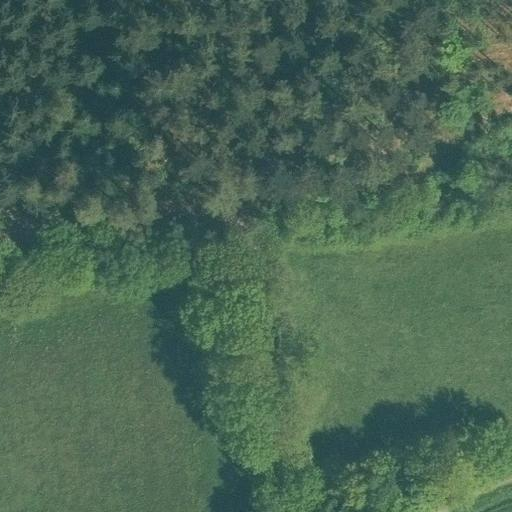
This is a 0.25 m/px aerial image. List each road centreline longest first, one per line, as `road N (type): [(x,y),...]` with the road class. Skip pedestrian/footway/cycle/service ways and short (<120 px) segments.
road 1 (track): [(0,238),(463,166),(448,0)]
road 2 (track): [(221,206),(263,511)]
